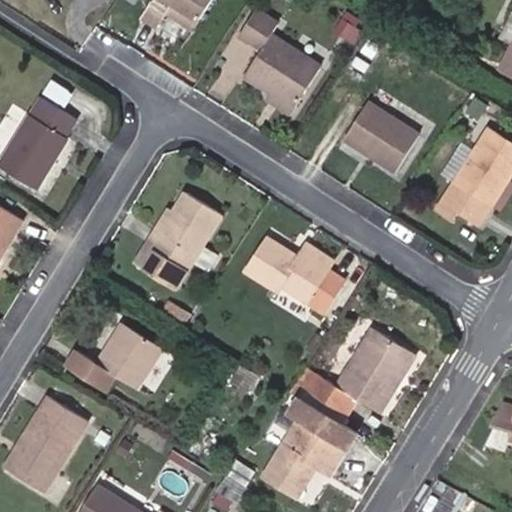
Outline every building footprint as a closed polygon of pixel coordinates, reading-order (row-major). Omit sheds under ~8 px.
[(175,2),(200,19),(212,0),(152,0),(142,16),(158,27),(168,12),(175,2)] [(193,29),(200,19),(175,2),(168,12),(193,29)] [(279,24),(258,10),(241,36),(262,49),(246,74),(295,107),(323,63),(274,32),(279,24)] [(511,16),(502,37),(511,42),(511,16)] [(355,26),(342,18),(334,30),(348,38),(355,26)] [(461,37),(451,31),(444,40),(455,46),(461,37)] [(511,47),(502,67),(511,71),(511,47)] [(54,79),(47,91),(68,104),(75,92),(54,79)] [(78,117),(44,95),(1,164),(38,187),(69,136),(67,135),(78,117)] [(421,131),(370,99),(346,137),(396,170),(421,131)] [(511,140),(490,126),(457,178),(439,206),(455,217),(461,207),(484,220),(494,202),(511,173),(511,140)] [(461,139),(446,172),(457,177),(472,145),(461,139)] [(204,243),(223,212),(187,190),(175,210),(171,208),(138,262),(178,286),(195,259),(204,243)] [(0,258),(25,218),(0,202),(0,258)] [(288,254),(292,249),(269,235),(248,270),(279,289),(283,283),(325,309),(346,275),(329,265),(304,249),(300,254),(297,259),(288,254)] [(304,249),(329,265),(335,256),(309,240),(304,249)] [(211,269),(220,253),(204,243),(195,259),(211,269)] [(300,254),(292,249),(288,254),(297,259),(300,254)] [(176,313),(182,302),(173,296),(167,307),(176,313)] [(189,320),(195,310),(182,302),(176,313),(189,320)] [(165,346),(123,320),(98,361),(83,351),(72,368),(108,391),(119,374),(139,387),(165,346)] [(316,372),(306,389),(353,417),(364,399),(382,410),(419,352),(376,325),(339,384),(316,372)] [(306,389),(301,396),(306,398),(348,424),(353,417),(306,389)] [(91,418),(51,393),(7,464),(48,490),(91,418)] [(348,424),(306,398),(296,414),(308,421),(292,446),(286,443),(266,474),(300,494),(314,472),(308,469),(314,461),(319,464),(324,467),(341,441),(349,446),(358,430),(348,424)] [(510,433),(511,426),(511,406),(505,404),(493,428),(510,433)] [(167,429),(185,440),(193,428),(175,417),(167,429)] [(332,472),(349,446),(341,441),(324,467),(332,472)] [(248,480),(258,465),(232,450),(223,465),(248,480)] [(308,469),(314,472),(319,464),(314,461),(308,469)] [(304,498),(312,503),(330,474),(321,469),(304,498)] [(244,501),(252,489),(227,473),(219,486),(244,501)] [(160,511),(147,511),(98,482),(79,511),(163,511),(161,511),(160,511)]
